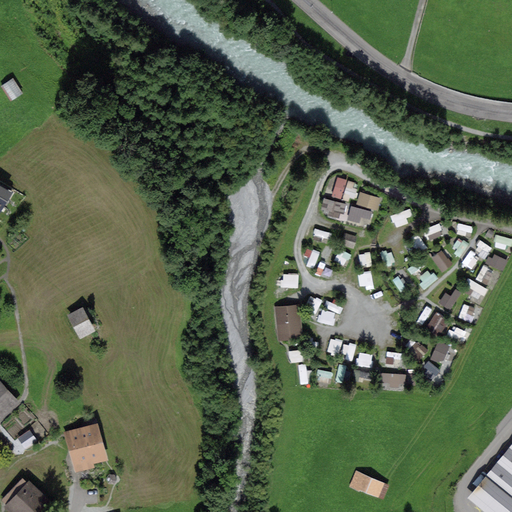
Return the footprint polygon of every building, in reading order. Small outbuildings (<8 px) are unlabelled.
[(20,93),(12,80),(2,86),(10,99),(20,93)] [(355,186),(357,179),(336,174),(331,195),(327,194),(323,212),(345,217),(349,197),(356,198),(359,187),(355,186)] [(379,208),(383,194),(362,189),(359,202),(379,208)] [(371,223),(376,208),(354,201),(350,216),(371,223)] [(394,212),(397,225),(414,221),(411,208),(394,212)] [(345,235),(342,243),(351,246),(354,237),(345,235)] [(305,257),(317,262),(321,250),(309,246),(305,257)] [(348,262),(353,252),(342,247),(337,257),(348,262)] [(443,247),(434,256),(445,269),(455,260),(443,247)] [(488,260),(505,269),(511,258),(494,249),(488,260)] [(363,263),(374,261),(372,250),(361,252),(363,263)] [(374,269),(360,271),(362,287),(376,285),(374,269)] [(301,286),(301,271),(283,272),(284,286),(301,286)] [(474,279),(470,287),(486,295),(490,286),(474,279)] [(472,319),(477,306),(466,302),(461,315),(472,319)] [(278,309),(280,329),(284,328),(285,336),(298,335),(295,307),(278,309)] [(335,324),(339,312),(324,307),(320,320),(335,324)] [(439,308),(430,321),(443,330),(452,317),(439,308)] [(68,316),(79,335),(91,329),(80,310),(68,316)] [(334,335),(329,350),(340,353),(345,338),(334,335)] [(441,338),(432,354),(444,360),(453,344),(441,338)] [(343,354),(352,359),(360,345),(351,340),(343,354)] [(292,349),(293,360),(307,359),(306,348),(292,349)] [(374,365),(375,352),(360,350),(359,364),(374,365)] [(436,374),(442,368),(432,357),(426,363),(436,374)] [(301,363),(303,382),(314,381),(311,362),(301,363)] [(321,368),(321,379),(333,379),(334,369),(321,368)] [(389,383),(417,382),(417,370),(389,371),(389,383)] [(0,416),(14,404),(0,387),(0,416)] [(68,435),(76,462),(100,455),(92,428),(68,435)] [(27,433),(20,438),(25,446),(32,441),(27,433)] [(497,511),(511,511),(511,445),(473,492),(497,511)] [(357,472),(351,486),(358,489),(359,487),(382,497),(387,485),(357,472)] [(30,511),(42,499),(21,480),(2,500),(14,511),(30,511)]
